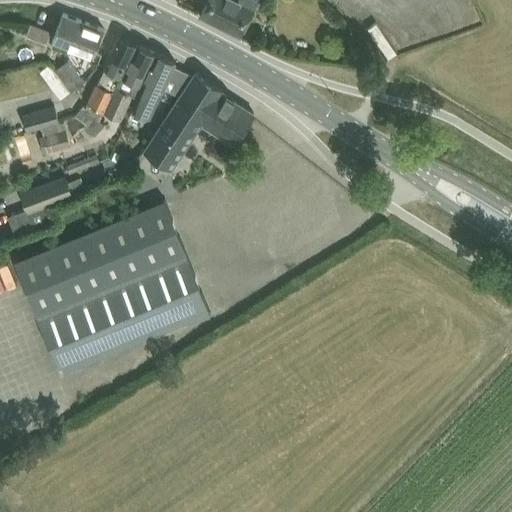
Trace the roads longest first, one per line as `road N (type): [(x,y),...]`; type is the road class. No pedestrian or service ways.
road 1 (secondary): [(412,165),(225,51),(116,0)]
road 2 (secondary): [(412,165),(431,189),(511,238)]
